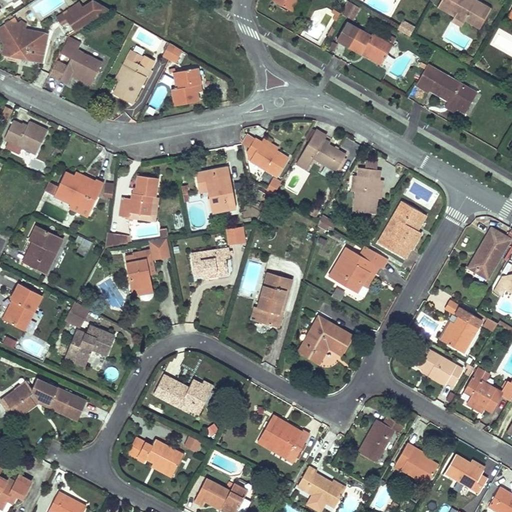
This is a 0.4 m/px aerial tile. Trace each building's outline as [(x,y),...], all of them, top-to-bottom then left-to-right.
[(109,9),(94,0),(89,0),(80,6),(77,1),(55,16),(59,23),(67,18),(76,31),(109,9)] [(275,0),(292,10),(298,0),(275,0)] [(441,0),(441,2),(458,11),(455,16),(464,22),(466,19),(480,28),(490,9),(476,1),(475,3),(469,0),(441,0)] [(441,2),(438,6),(455,16),(458,11),(441,2)] [(358,9),(349,3),(343,13),(353,19),(358,9)] [(333,18),(336,20),(340,12),(334,8),(332,12),(335,14),(333,18)] [(402,18),(396,28),(410,35),(415,25),(402,18)] [(0,28),(0,36),(2,39),(5,44),(3,54),(41,62),(45,44),(22,39),(24,30),(25,25),(22,22),(18,25),(14,19),(0,28)] [(362,53),(362,52),(364,49),(383,60),(388,52),(384,50),(388,42),(383,39),(373,33),(371,35),(347,21),(337,39),(340,41),(347,45),(362,53)] [(47,35),(24,30),(22,39),(45,44),(47,35)] [(385,35),(383,39),(388,42),(384,50),(388,52),(395,41),(385,35)] [(103,62),(77,49),(81,43),(68,36),(67,37),(64,43),(59,53),(71,58),(67,66),(60,80),(67,83),(71,76),(73,71),(93,81),(103,62)] [(340,41),(338,44),(335,42),(333,41),(330,46),(335,49),(333,51),(341,56),(347,45),(340,41)] [(169,43),(164,54),(170,57),(171,54),(175,47),(171,44),(169,43)] [(171,54),(170,57),(176,61),(182,51),(175,47),(171,54)] [(364,49),(362,52),(382,63),(383,60),(364,49)] [(120,80),(113,94),(131,103),(146,76),(147,77),(151,70),(149,69),(140,65),(144,58),(131,51),(124,65),(127,66),(120,80)] [(140,65),(149,69),(154,60),(145,56),(144,58),(140,65)] [(60,80),(67,66),(56,60),(49,74),(60,80)] [(477,92),(440,71),(427,64),(415,84),(428,92),(429,89),(449,101),(459,106),(458,109),(465,113),(477,92)] [(127,66),(124,65),(117,78),(120,80),(127,66)] [(197,92),(195,85),(200,84),(197,68),(174,72),(177,86),(175,87),(174,88),(172,89),(175,105),(198,100),(197,92)] [(73,71),(71,76),(90,86),(93,81),(73,71)] [(13,120),(5,138),(36,153),(47,130),(29,121),(27,127),(13,120)] [(314,133),(298,161),(307,166),(311,157),(335,171),(345,153),(328,143),(329,141),(314,133)] [(249,148),(254,138),(247,134),(241,143),(249,148)] [(276,151),(261,142),(254,138),(249,148),(247,151),(248,158),(251,159),(278,176),(288,157),(276,151)] [(263,138),(261,142),(276,151),(278,147),(263,138)] [(43,170),(44,162),(31,160),(31,168),(43,170)] [(195,172),(198,184),(207,183),(208,190),(209,196),(214,195),(217,211),(236,207),(231,183),(226,184),(225,176),(230,175),(228,166),(195,172)] [(357,174),(356,189),(353,210),(375,212),(377,195),(379,179),(379,177),(376,177),(376,169),(358,167),(357,174)] [(74,177),(73,176),(65,172),(58,187),(54,195),(72,204),(74,201),(91,210),(104,183),(96,180),(95,181),(93,185),(83,181),(81,183),(73,179),(74,177)] [(75,172),(73,176),(74,177),(73,179),(81,183),(83,181),(93,185),(95,181),(75,172)] [(120,215),(130,217),(131,212),(140,213),(148,214),(150,214),(151,208),(152,201),(152,196),(155,196),(156,190),(158,178),(138,175),(136,188),(136,193),(133,193),(132,193),(132,198),(123,197),(120,215)] [(266,189),(274,193),(280,182),(273,178),(266,189)] [(45,190),(54,195),(58,187),(49,182),(45,190)] [(104,196),(112,198),(114,184),(106,183),(104,196)] [(207,183),(198,184),(199,191),(208,190),(207,183)] [(182,201),(207,201),(207,193),(187,193),(187,184),(182,184),(182,201)] [(378,242),(401,255),(406,246),(411,249),(420,232),(416,230),(413,227),(421,212),(402,201),(392,217),(398,220),(389,235),(383,232),(378,242)] [(421,212),(413,227),(416,230),(425,215),(421,212)] [(321,215),(319,219),(326,223),(329,219),(321,215)] [(398,220),(392,217),(383,232),(389,235),(398,220)] [(37,244),(27,264),(46,273),(63,238),(37,226),(29,240),(32,241),(37,244)] [(243,227),(226,229),(228,244),(245,242),(243,227)] [(480,251),(472,265),(488,275),(510,238),(491,227),(478,250),(480,251)] [(106,240),(105,247),(118,245),(120,235),(107,233),(106,240)] [(87,254),(92,241),(78,235),(75,242),(81,245),(79,251),(87,254)] [(150,251),(152,259),(170,256),(168,244),(167,237),(149,240),(150,251)] [(22,261),(27,264),(37,244),(32,241),(22,261)] [(357,293),(362,286),(369,272),(374,275),(379,266),(383,269),(389,260),(375,252),(365,246),(360,255),(346,247),(329,276),(357,293)] [(406,246),(401,255),(405,258),(411,249),(406,246)] [(194,274),(202,273),(204,273),(203,271),(207,270),(208,272),(227,270),(225,257),(230,256),(229,248),(191,253),(194,274)] [(152,259),(150,251),(133,253),(134,261),(126,263),(131,295),(152,292),(149,275),(147,260),(152,259)] [(260,309),(257,321),(274,326),(279,310),(282,310),(291,279),(268,272),(259,303),(257,307),(257,308),(260,309)] [(369,272),(362,286),(367,288),(374,275),(369,272)] [(511,291),(511,275),(510,280),(503,276),(495,290),(502,294),(506,288),(511,291)] [(15,307),(7,322),(24,330),(34,310),(42,296),(19,284),(11,300),(13,301),(18,304),(16,308),(15,307)] [(152,292),(131,295),(132,301),(139,300),(140,303),(142,305),(145,307),(149,306),(152,304),(153,301),(153,298),(152,292)] [(18,304),(13,301),(3,319),(7,322),(15,307),(16,308),(18,304)] [(451,302),(447,309),(457,315),(462,308),(451,302)] [(66,319),(71,322),(81,327),(89,311),(73,303),(66,319)] [(252,320),(257,321),(260,309),(257,308),(257,307),(255,307),(252,320)] [(454,323),(444,341),(463,352),(482,319),(462,308),(457,315),(458,316),(454,323)] [(279,310),(274,326),(278,327),(282,310),(279,310)] [(312,333),(301,352),(319,362),(326,351),(323,349),(325,345),(328,347),(341,354),(352,336),(319,316),(310,331),(312,333)] [(493,330),(497,322),(486,316),(481,324),(493,330)] [(71,322),(66,319),(62,324),(68,327),(71,322)] [(441,339),(444,341),(454,323),(451,321),(441,339)] [(77,330),(67,354),(86,362),(91,348),(106,354),(114,336),(92,327),(89,335),(85,333),(77,330)] [(310,331),(299,351),(301,352),(312,333),(310,331)] [(4,335),(1,343),(18,350),(22,342),(4,335)] [(26,338),(22,351),(40,356),(44,343),(26,338)] [(408,358),(415,362),(424,347),(417,343),(408,358)] [(422,367),(425,368),(431,371),(429,374),(445,384),(447,381),(454,385),(463,369),(424,347),(415,362),(422,367)] [(86,362),(67,354),(66,358),(85,366),(86,362)] [(477,369),(464,391),(471,395),(467,402),(482,412),(485,408),(492,412),(503,393),(485,383),(490,375),(477,369)] [(171,383),(173,380),(163,375),(154,393),(180,407),(181,404),(190,408),(192,410),(199,413),(211,389),(202,384),(193,380),(188,388),(186,391),(171,383)] [(15,390),(6,396),(12,407),(10,408),(11,410),(15,407),(19,413),(20,415),(28,409),(35,405),(33,401),(37,398),(43,401),(49,403),(47,407),(56,411),(74,419),(82,399),(37,378),(32,387),(31,389),(33,392),(30,394),(24,386),(27,384),(25,380),(14,389),(15,390)] [(188,388),(173,380),(171,383),(186,391),(188,388)] [(6,396),(3,398),(10,408),(12,407),(6,396)] [(33,401),(35,405),(38,403),(47,407),(49,403),(43,401),(37,398),(33,401)] [(82,399),(74,419),(77,420),(86,400),(82,399)] [(15,407),(11,410),(17,417),(20,415),(19,413),(15,407)] [(273,415),(270,420),(284,428),(287,423),(273,415)] [(373,434),(370,433),(359,452),(376,462),(394,429),(399,432),(403,425),(388,416),(384,423),(380,421),(373,434)] [(377,419),(370,433),(373,434),(380,421),(377,419)] [(270,420),(258,442),(272,450),(275,445),(296,457),(308,435),(309,434),(300,429),(300,430),(287,423),(284,428),(270,420)] [(183,444),(196,450),(201,440),(188,434),(183,444)] [(128,454),(137,458),(145,443),(136,438),(128,454)] [(145,443),(137,458),(144,462),(146,458),(154,463),(173,473),(183,454),(156,440),(152,446),(145,443)] [(425,457),(412,450),(414,447),(407,443),(396,462),(403,465),(401,468),(428,483),(438,465),(431,461),(425,457)] [(275,445),(272,450),(283,456),(293,462),(296,457),(275,445)] [(414,447),(412,450),(425,457),(426,455),(414,447)] [(456,455),(446,472),(455,478),(464,483),(467,485),(479,492),(487,478),(481,475),(483,470),(470,463),(456,455)] [(470,463),(483,470),(485,467),(472,459),(470,463)] [(403,465),(396,462),(393,468),(399,471),(401,468),(403,465)] [(173,473),(154,463),(152,466),(172,476),(173,473)] [(0,502),(4,505),(7,499),(11,492),(16,494),(23,498),(31,481),(19,475),(15,484),(0,476),(0,471),(2,467),(0,465),(0,502)] [(344,490),(331,483),(315,473),(316,471),(308,466),(298,485),(335,506),(344,490)] [(467,485),(464,483),(455,478),(451,485),(463,492),(467,485)] [(206,501),(220,508),(222,506),(233,511),(236,511),(247,490),(234,483),(230,491),(206,479),(195,499),(204,504),(206,501)] [(333,481),(331,483),(344,490),(345,488),(333,481)] [(500,487),(488,505),(499,511),(511,511),(511,496),(505,492),(506,491),(500,487)] [(59,491),(48,511),(83,511),(86,507),(75,501),(74,502),(65,497),(66,495),(59,491)] [(11,492),(7,499),(13,502),(16,494),(11,492)]
